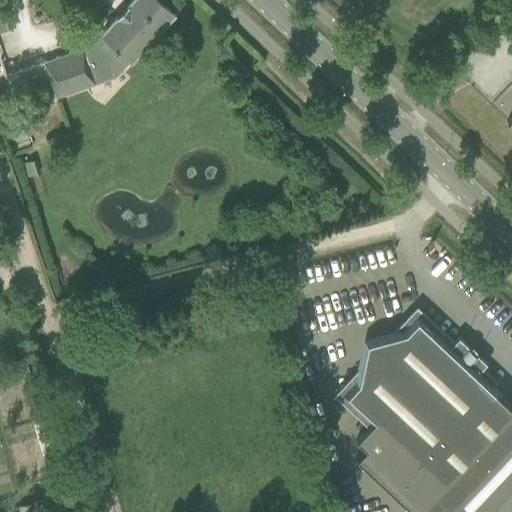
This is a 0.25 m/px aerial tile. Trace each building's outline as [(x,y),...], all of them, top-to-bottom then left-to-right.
[(100,34),(101,34),(92,44),(93,45),(88,51),(73,56),(71,51),(43,62),(55,98),(84,88),(82,82),(110,72),(116,66),(121,70),(130,61),(133,58),(173,14),(163,4),(163,0),(132,0),(128,5),(127,4),(116,17),(117,17),(102,33),(102,32),(100,34)] [(511,82),(490,105),(506,120),(507,122),(508,121),(511,123),(511,82)] [(19,120),(4,125),(6,131),(20,126),(19,120)] [(37,171),(34,159),(24,162),(28,174),(37,171)] [(373,349),(370,369),(346,394),(374,420),(355,439),(365,448),(355,458),(412,511),(485,511),(511,483),(511,409),(483,382),(469,369),(474,364),(458,349),(453,354),(416,319),(393,344),(373,349)] [(18,359),(1,364),(6,382),(10,381),(20,378),(24,377),(18,359)] [(24,377),(20,378),(50,480),(51,483),(70,477),(39,373),(24,377)] [(21,511),(35,511),(33,501),(19,504),(21,511)]
